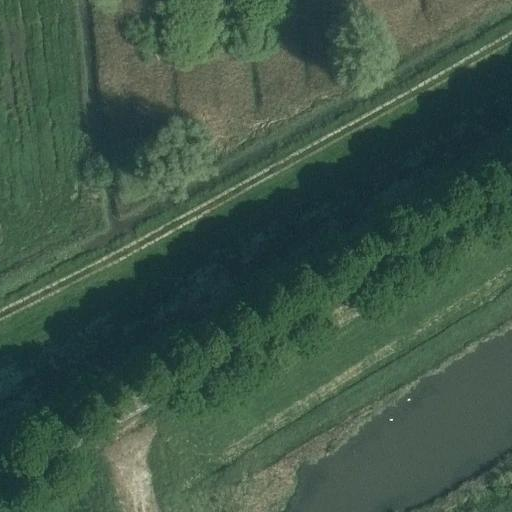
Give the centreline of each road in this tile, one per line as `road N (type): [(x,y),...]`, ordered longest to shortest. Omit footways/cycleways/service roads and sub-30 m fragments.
road 1 (tertiary): [(116,413),(511,179)]
road 2 (tertiary): [(0,478),(116,413)]
